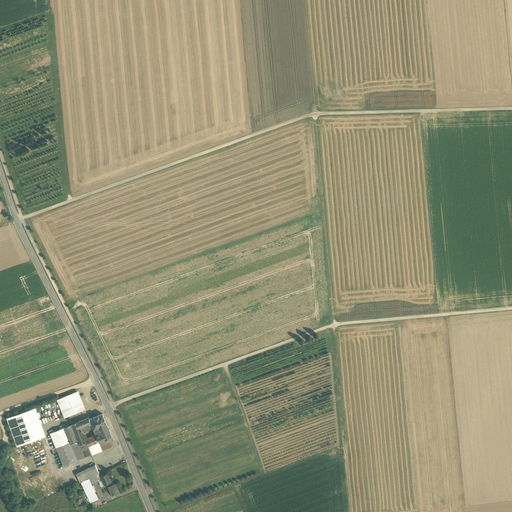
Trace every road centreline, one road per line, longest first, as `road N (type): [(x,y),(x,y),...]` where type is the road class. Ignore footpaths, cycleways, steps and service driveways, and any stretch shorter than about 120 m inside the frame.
road 1 (track): [(511,111),(314,113),(15,220)]
road 2 (track): [(307,0),(351,511)]
road 3 (track): [(511,308),(334,325),(107,407)]
road 4 (secondary): [(150,511),(0,172)]
road 5 (track): [(70,200),(52,0)]
road 6 (track): [(0,449),(10,445),(3,416),(94,380)]
